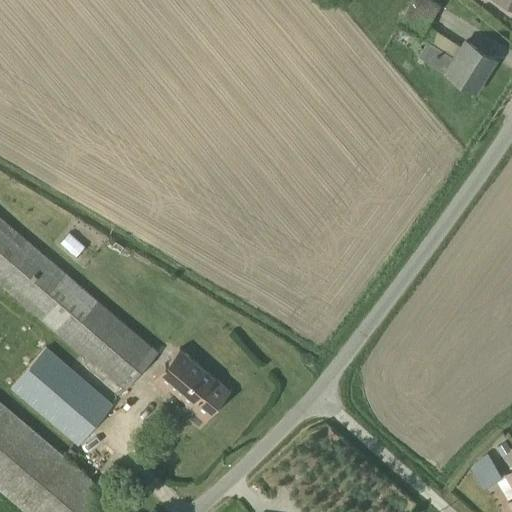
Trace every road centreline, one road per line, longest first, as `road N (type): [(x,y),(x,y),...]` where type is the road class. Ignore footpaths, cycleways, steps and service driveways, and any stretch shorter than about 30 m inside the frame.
road 1 (unclassified): [(318,398),(511,132)]
road 2 (unclassified): [(188,511),(318,398)]
road 3 (unclassified): [(318,398),(445,511)]
